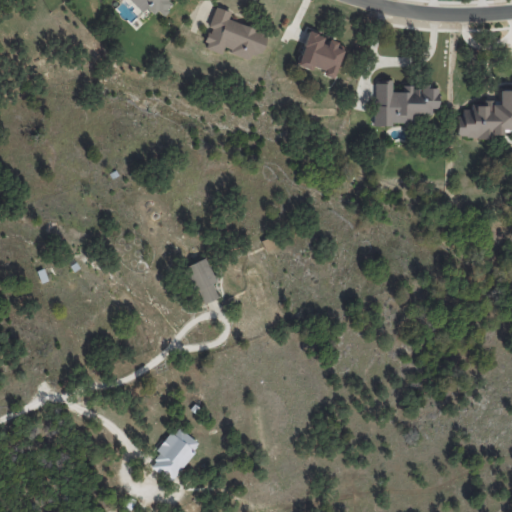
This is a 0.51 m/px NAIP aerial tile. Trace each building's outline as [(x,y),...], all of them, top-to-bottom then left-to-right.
[(130,0),(142,11),(145,8),(154,16),(169,0),(130,0)] [(227,20),(230,12),(214,7),(207,27),(209,28),(202,49),(220,54),(221,50),(248,59),(250,52),(258,54),(266,33),(227,20)] [(343,45),(324,39),(325,37),(307,31),(295,65),(310,71),(311,66),(322,70),(321,75),(331,79),(343,45)] [(372,124),(412,125),(413,116),(434,117),(435,88),(411,87),(411,86),(401,86),(401,92),(391,92),(391,81),(373,80),(372,124)] [(511,129),(511,90),(497,90),(497,101),(483,101),(483,105),(469,105),(469,110),(455,110),(455,138),(489,138),(489,135),(500,135),(500,130),(511,129)] [(216,298),(211,284),(213,283),(204,259),(186,265),(200,304),(216,298)] [(156,452),(159,454),(150,466),(171,481),(198,443),(174,426),(156,452)]
